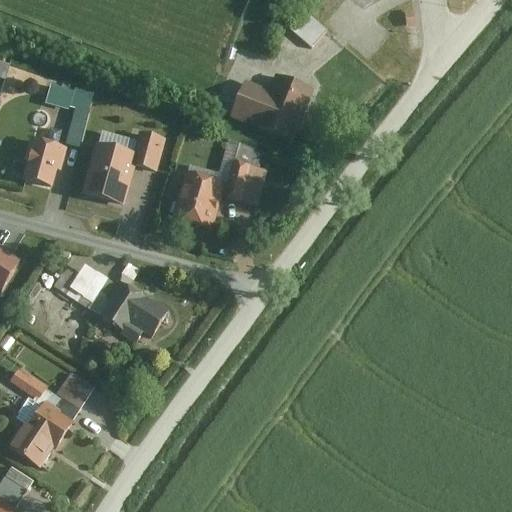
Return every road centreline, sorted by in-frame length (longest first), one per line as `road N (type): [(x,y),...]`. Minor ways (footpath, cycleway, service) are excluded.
road 1 (tertiary): [(279,291),(504,0)]
road 2 (residential): [(279,291),(0,217)]
road 3 (tertiary): [(112,511),(279,291)]
